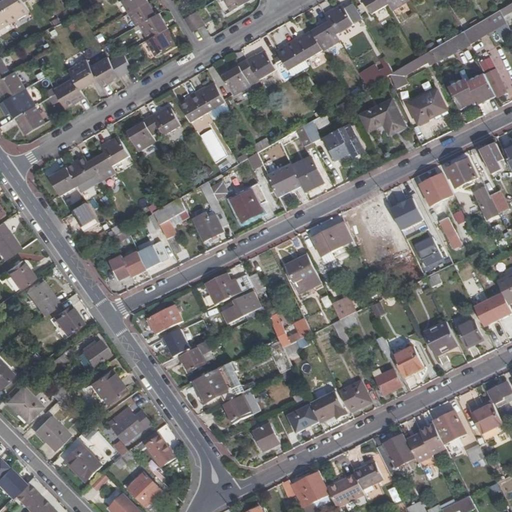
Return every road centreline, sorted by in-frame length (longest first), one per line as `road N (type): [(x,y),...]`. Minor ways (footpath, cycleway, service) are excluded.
road 1 (residential): [(110,315),(511,115)]
road 2 (residential): [(218,494),(511,355)]
road 3 (residential): [(203,56),(8,172)]
road 4 (residential): [(218,494),(203,449),(110,315)]
road 5 (residential): [(110,315),(8,172)]
